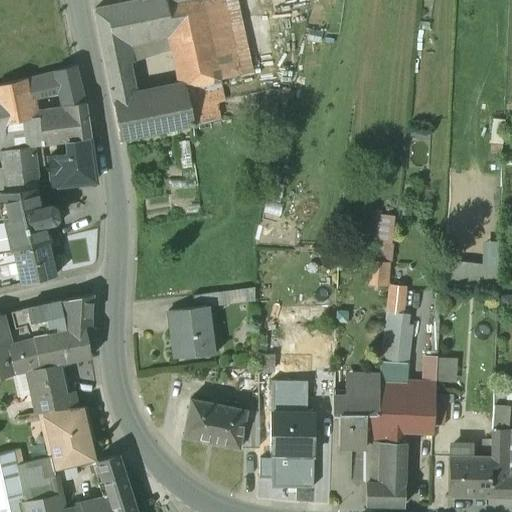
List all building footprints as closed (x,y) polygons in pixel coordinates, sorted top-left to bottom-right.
[(121,41),(169,31),(171,31),(166,4),(164,0),(143,0),(141,0),(93,10),(105,66),(123,63),(126,62),(121,41)] [(141,0),(143,0),(164,0),(166,4),(187,0),(200,0),(217,78),(209,80),(213,100),(221,99),(218,82),(257,74),(241,0),(141,0)] [(169,31),(181,86),(186,85),(209,80),(217,78),(200,0),(187,0),(166,4),(171,31),(169,31)] [(159,92),(130,98),(125,77),(123,63),(105,66),(112,100),(120,138),(166,128),(159,92)] [(72,64),(54,69),(58,87),(59,91),(79,88),(72,64)] [(58,87),(54,69),(34,74),(36,84),(38,93),(58,87)] [(34,74),(25,77),(26,86),(36,84),(34,74)] [(25,77),(0,83),(0,121),(1,124),(18,119),(34,116),(28,95),(26,86),(25,77)] [(217,119),(213,100),(209,80),(186,85),(192,124),(217,119)] [(38,93),(36,84),(26,86),(28,95),(38,93)] [(181,87),(159,92),(166,128),(192,124),(186,85),(181,86),(181,87)] [(79,88),(59,91),(64,110),(53,112),(58,142),(67,141),(67,140),(88,138),(84,108),(79,88)] [(58,142),(53,112),(37,113),(38,115),(41,141),(41,145),(58,142)] [(38,115),(34,116),(18,119),(23,143),(41,141),(38,115)] [(67,140),(67,141),(69,165),(70,183),(94,180),(88,138),(67,140)] [(42,152),(32,154),(35,171),(52,169),(52,166),(69,165),(67,141),(58,142),(41,145),(42,152)] [(42,152),(41,145),(31,146),(32,154),(42,152)] [(1,151),(8,190),(36,184),(35,171),(32,154),(31,146),(24,147),(1,151)] [(52,166),(52,169),(53,184),(70,183),(69,165),(52,166)] [(35,171),(36,184),(53,184),(52,169),(35,171)] [(9,190),(0,191),(0,196),(12,249),(47,241),(43,223),(39,199),(36,186),(9,190)] [(40,199),(39,199),(43,223),(46,223),(49,223),(52,222),(54,220),(56,218),(57,216),(58,213),(58,210),(58,208),(58,206),(57,204),(55,202),(53,200),(50,198),(48,198),(45,197),(43,198),(41,198),(40,199)] [(394,215),(376,213),(372,260),(389,262),(394,215)] [(47,241),(12,249),(15,260),(20,282),(55,274),(47,241)] [(12,249),(0,252),(0,263),(15,260),(12,249)] [(367,260),(365,283),(387,285),(389,262),(372,260),(367,260)] [(443,260),(443,283),(498,289),(498,264),(443,260)] [(55,274),(20,282),(21,288),(57,280),(55,274)] [(389,286),(382,362),(401,363),(408,288),(389,286)] [(255,287),(218,292),(220,305),(256,300),(255,287)] [(192,296),(193,308),(206,306),(215,305),(220,305),(218,292),(192,296)] [(91,293),(9,311),(13,325),(5,328),(9,342),(32,335),(84,327),(90,326),(91,293)] [(193,308),(167,311),(173,358),(212,354),(210,335),(209,332),(206,306),(193,308)] [(0,314),(0,376),(17,372),(9,342),(5,328),(4,327),(0,314)] [(84,327),(32,335),(37,366),(62,362),(90,357),(84,327)] [(17,372),(26,369),(37,366),(32,335),(9,342),(17,372)] [(283,355),(256,355),(257,368),(283,368),(283,355)] [(378,395),(385,395),(385,382),(405,382),(405,396),(434,397),(434,386),(436,357),(422,356),(421,380),(407,380),(407,363),(401,363),(382,362),(379,383),(378,395)] [(436,357),(434,386),(455,387),(456,357),(436,357)] [(62,362),(37,366),(26,369),(33,400),(69,392),(62,362)] [(306,380),(271,380),(270,412),(305,413),(306,380)] [(379,383),(344,382),(344,389),(332,388),(331,410),(330,414),(338,415),(337,446),(364,448),(364,437),(364,414),(377,414),(378,395),(379,383)] [(385,382),(385,395),(405,396),(405,382),(385,382)] [(69,392),(33,400),(35,412),(47,409),(58,406),(72,407),(69,392)] [(511,393),(493,392),(491,409),(493,409),(491,429),(507,429),(506,427),(511,428),(511,393)] [(433,399),(434,397),(405,396),(385,395),(378,395),(377,414),(364,414),(364,437),(384,437),(384,451),(404,451),(406,429),(432,430),(432,426),(433,399)] [(207,402),(190,399),(182,437),(239,448),(246,410),(220,405),(207,402)] [(433,399),(432,426),(446,427),(447,400),(433,399)] [(58,406),(47,409),(49,418),(41,420),(46,441),(50,440),(53,453),(89,445),(89,447),(93,446),(87,419),(81,420),(78,407),(72,407),(58,406)] [(257,412),(246,410),(239,448),(257,449),(257,447),(257,412)] [(305,413),(270,412),(270,454),(271,455),(312,455),(313,413),(305,413)] [(507,429),(491,429),(490,456),(490,468),(506,469),(507,429)] [(384,437),(364,437),(364,448),(365,483),(382,484),(384,451),(384,437)] [(89,445),(53,453),(54,455),(48,456),(48,457),(50,456),(52,470),(57,469),(92,460),(89,447),(89,445)] [(25,447),(12,450),(16,465),(29,461),(25,447)] [(490,456),(466,456),(467,448),(449,447),(448,455),(447,455),(445,495),(489,496),(490,468),(490,456)] [(44,511),(43,507),(31,461),(29,461),(16,465),(12,450),(0,453),(0,511),(44,511)] [(404,451),(384,451),(382,484),(365,483),(364,506),(402,507),(404,451)] [(133,511),(116,455),(96,460),(109,498),(94,502),(96,511),(133,511)] [(312,455),(271,455),(271,458),(271,478),(271,487),(312,487),(312,455)] [(48,457),(31,461),(43,507),(65,501),(57,469),(52,470),(50,456),(48,457)] [(271,478),(271,458),(259,458),(259,477),(271,478)] [(511,477),(506,477),(506,469),(490,468),(489,496),(511,496),(511,477)] [(65,501),(43,507),(44,511),(96,511),(94,502),(66,508),(65,501)]
